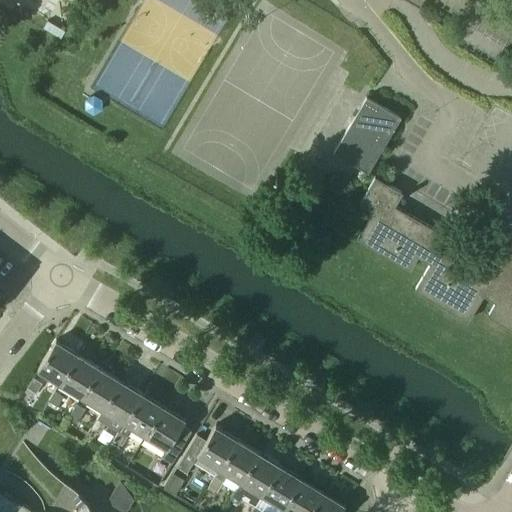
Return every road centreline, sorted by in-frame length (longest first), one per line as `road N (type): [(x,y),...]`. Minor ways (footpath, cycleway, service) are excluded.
road 1 (residential): [(397,484),(61,276)]
road 2 (unclassified): [(511,217),(425,159),(451,110)]
road 3 (unclassified): [(349,0),(451,110)]
